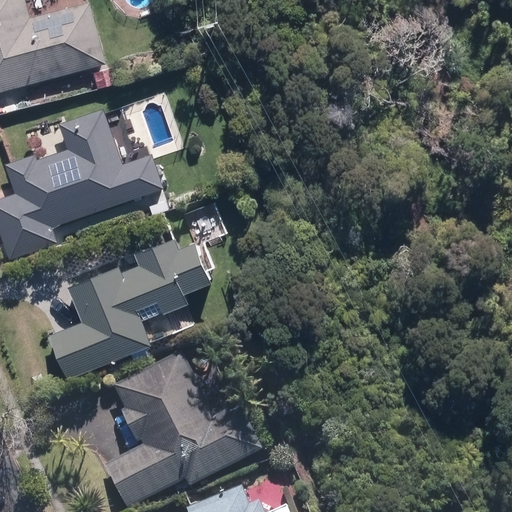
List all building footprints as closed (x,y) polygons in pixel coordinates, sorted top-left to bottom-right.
[(0,0),(0,91),(114,64),(98,0),(93,0),(54,10),(51,0),(0,0)] [(131,161),(112,106),(66,121),(75,147),(44,157),(42,151),(12,160),(22,192),(0,199),(0,210),(15,257),(64,241),(59,226),(172,186),(160,151),(131,161)] [(199,226),(185,231),(141,247),(143,254),(76,278),(90,316),(60,327),(76,373),(163,342),(153,316),(201,299),(197,287),(225,277),(213,243),(234,235),(224,206),(195,216),(199,226)] [(222,414),(188,349),(120,385),(131,406),(128,408),(146,443),(112,461),(136,505),(192,477),(196,485),(272,445),(248,400),(222,414)] [(257,501),(250,484),(193,507),(195,511),(305,511),(300,500),(276,510),(270,495),(257,501)]
